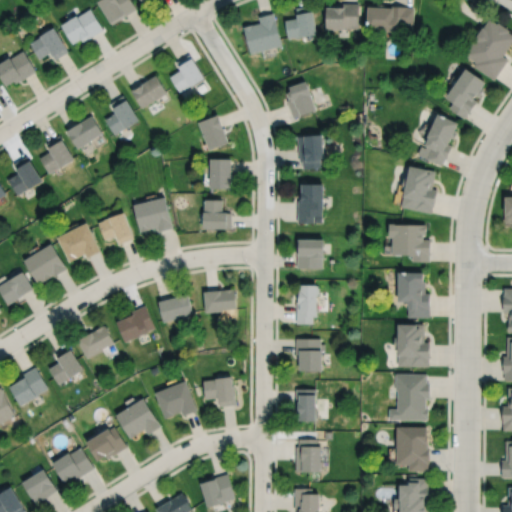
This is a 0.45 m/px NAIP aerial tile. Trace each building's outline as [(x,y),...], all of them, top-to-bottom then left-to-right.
[(100,0),(97,2),(111,25),(136,9),(130,0),(100,0)] [(327,8),(327,30),(345,30),(345,28),(359,28),(359,4),(343,4),(343,5),(336,5),(336,8),(327,8)] [(369,8),(368,30),(381,31),(381,34),(391,35),(392,32),(400,32),(400,26),(414,27),(415,8),(393,6),(393,9),(385,8),(385,5),(377,4),(377,8),(369,8)] [(285,21),(289,39),(301,37),(301,38),(317,35),(312,5),(296,8),(298,18),(285,21)] [(61,26),(73,45),(81,40),(82,42),(88,38),(89,39),(103,30),(90,9),(77,17),(76,16),(61,26)] [(244,28),(251,54),(283,45),(274,13),(259,17),(261,23),(244,28)] [(491,20),(466,55),(477,63),(474,66),(493,80),(508,60),(502,56),(511,41),(511,34),(508,31),(509,30),(497,22),(496,24),(491,20)] [(29,44),(39,60),(49,53),(52,57),(53,57),(55,60),(68,52),(53,29),(29,44)] [(0,66),(0,72),(8,85),(13,82),(15,84),(35,72),(22,51),(11,58),(12,59),(0,66)] [(170,77),(179,92),(190,86),(191,88),(205,79),(189,54),(176,62),(180,67),(179,68),(180,71),(170,77)] [(468,70),(449,98),(454,102),(450,107),(465,117),(469,111),(471,112),(480,97),(481,98),(485,91),(483,89),(487,83),(468,70)] [(131,92),(140,107),(150,101),(151,103),(167,93),(156,76),(131,92)] [(290,87),(291,91),(286,93),(289,100),(287,101),(288,104),(290,103),(294,116),(316,108),(307,81),(290,87)] [(105,117),(115,132),(139,117),(125,94),(112,103),(116,110),(105,117)] [(441,110),(435,122),(432,121),(428,129),(431,130),(431,132),(432,133),(427,142),(428,143),(427,146),(423,144),(419,153),(443,164),(447,157),(448,157),(454,144),(450,142),(453,136),(456,137),(459,130),(456,129),(461,119),(441,110)] [(199,118),(210,147),(230,140),(219,111),(199,118)] [(66,128),(78,146),(103,130),(92,112),(66,128)] [(298,134),(300,159),(303,159),(304,167),(322,166),(321,158),(326,158),(324,131),(305,132),(305,133),(298,134)] [(40,156),(50,172),(74,156),(60,133),(46,142),(51,149),(40,156)] [(9,177),(18,192),(44,176),(32,156),(31,157),(28,153),(15,161),(21,170),(9,177)] [(211,155),(211,186),(232,187),(232,156),(211,155)] [(413,162),(409,180),(405,179),(403,185),(407,186),(403,205),(433,212),(435,204),(435,205),(439,188),(433,187),(437,169),(431,167),(431,166),(413,162)] [(0,194),(8,190),(0,177),(0,194)] [(303,180),(303,191),(301,191),(300,198),(298,198),(298,221),(315,221),(315,214),(323,214),(323,206),(325,206),(325,181),(303,180)] [(134,202),(140,229),(157,225),(158,230),(173,226),(166,194),(134,202)] [(205,197),(205,209),(204,209),(204,226),(232,226),(232,211),(228,211),(228,209),(223,209),(223,197),(205,197)] [(99,220),(105,238),(117,233),(120,242),(134,237),(132,232),(133,231),(125,209),(109,215),(110,215),(104,217),(104,218),(99,220)] [(57,235),(70,259),(85,252),(87,256),(101,249),(86,220),(57,235)] [(391,222),(390,235),(394,235),(394,253),(414,253),(414,260),(431,260),(431,253),(432,253),(432,237),(425,237),(425,233),(428,233),(428,222),(391,222)] [(298,238),(298,266),(323,267),(323,255),(325,255),(325,236),(300,236),(300,238),(298,238)] [(25,258),(40,281),(54,273),(55,275),(67,267),(52,242),(25,258)] [(0,284),(0,286),(9,302),(36,286),(25,269),(0,284)] [(401,270),(401,299),(411,299),(410,307),(409,307),(409,316),(431,316),(431,291),(427,291),(427,270),(401,270)] [(301,282),(301,289),(298,289),(298,295),(300,295),(300,300),(297,300),(297,322),(314,322),(314,315),(317,315),(318,292),(320,292),(320,286),(318,286),(318,283),(301,282)] [(205,290),(206,310),(224,309),(224,307),(237,306),(236,287),(205,290)] [(508,330),(511,330),(511,287),(503,287),(503,312),(508,312),(508,330)] [(159,299),(164,320),(181,316),(180,315),(193,311),(188,292),(159,299)] [(117,319),(126,340),(149,330),(148,329),(155,326),(145,304),(131,310),(131,312),(125,315),(125,316),(117,319)] [(401,322),(401,336),(396,335),(396,346),(400,346),(400,364),(430,365),(430,358),(431,358),(431,341),(426,341),(426,323),(420,323),(420,322),(401,322)] [(77,338),(87,357),(103,348),(102,347),(114,341),(105,323),(77,338)] [(297,337),(297,353),(299,353),(298,360),(301,360),(301,369),(323,369),(323,348),(325,348),(325,342),(321,342),(321,337),(297,337)] [(50,367),(60,382),(83,368),(69,344),(55,353),(60,361),(50,367)] [(11,385),(23,404),(40,393),(39,392),(49,386),(37,365),(23,373),(23,375),(18,378),(19,380),(11,385)] [(397,372),(397,389),(399,389),(399,408),(390,407),(390,418),(428,419),(428,417),(429,417),(429,407),(427,407),(427,397),(431,397),(431,381),(428,381),(428,372),(397,372)] [(204,379),(206,398),(219,396),(220,405),(236,403),(233,375),(216,376),(216,378),(204,379)] [(155,391),(166,416),(182,410),(183,415),(198,409),(186,379),(155,391)] [(0,422),(16,414),(2,385),(0,386),(0,422)] [(503,404),(502,430),(511,429),(511,387),(508,387),(508,404),(503,404)] [(297,388),(297,402),(299,402),(299,407),(297,407),(297,413),(300,413),(300,419),(317,419),(317,416),(318,416),(318,411),(317,411),(317,393),(317,388),(297,388)] [(116,414),(131,437),(146,428),(149,433),(161,425),(144,396),(116,414)] [(86,441),(98,460),(106,455),(107,457),(113,453),(114,454),(128,446),(115,425),(110,428),(109,426),(86,441)] [(398,425),(398,464),(410,464),(410,470),(430,470),(430,462),(431,462),(431,446),(428,446),(428,443),(429,443),(429,434),(428,434),(428,425),(398,425)] [(300,438),(300,445),(296,445),(296,470),(322,470),(322,445),(318,445),(318,438),(300,438)] [(511,440),(507,440),(507,459),(503,459),(503,476),(511,476),(511,440)] [(54,462),(66,481),(73,476),(75,479),(94,467),(81,446),(70,453),(70,452),(54,462)] [(24,481),(37,502),(58,489),(55,484),(57,483),(46,467),(24,481)] [(201,481),(208,506),(226,501),(225,500),(236,497),(229,472),(201,481)] [(411,477),(411,480),(407,480),(407,484),(402,484),(402,498),(396,497),(396,508),(403,508),(402,511),(429,511),(429,500),(430,500),(430,485),(429,485),(430,477),(411,477)] [(0,511),(5,511),(9,510),(10,511),(20,511),(27,508),(13,485),(0,492),(0,511)] [(511,511),(511,486),(508,486),(508,504),(503,504),(503,511),(511,511)] [(295,487),(295,510),(297,510),(297,511),(321,511),(321,493),(313,493),(313,487),(295,487)] [(156,508),(158,511),(186,511),(193,508),(183,492),(156,508)]
